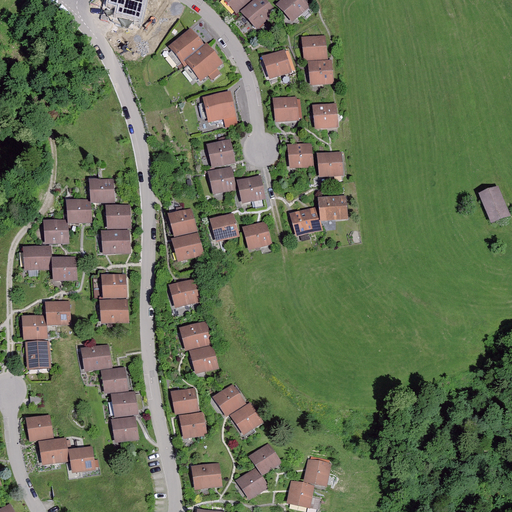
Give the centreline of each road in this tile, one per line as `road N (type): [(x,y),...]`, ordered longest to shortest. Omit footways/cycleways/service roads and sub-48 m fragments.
road 1 (residential): [(71,0),(116,70),(138,140),(146,346),(173,511)]
road 2 (track): [(7,390),(12,251),(50,200),(56,138),(32,107),(0,100)]
road 3 (residential): [(190,0),(227,33),(240,57),(261,150)]
road 4 (residential): [(37,511),(15,463),(7,390)]
